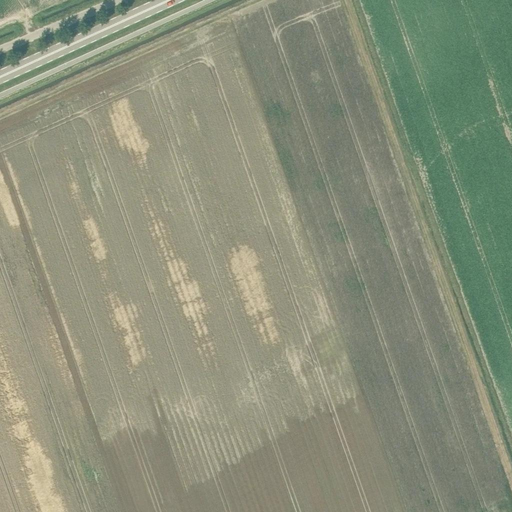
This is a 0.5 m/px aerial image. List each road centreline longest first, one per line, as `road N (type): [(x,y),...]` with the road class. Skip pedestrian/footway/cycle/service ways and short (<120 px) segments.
road 1 (primary): [(0,75),(167,0)]
road 2 (unclassified): [(0,51),(114,0)]
